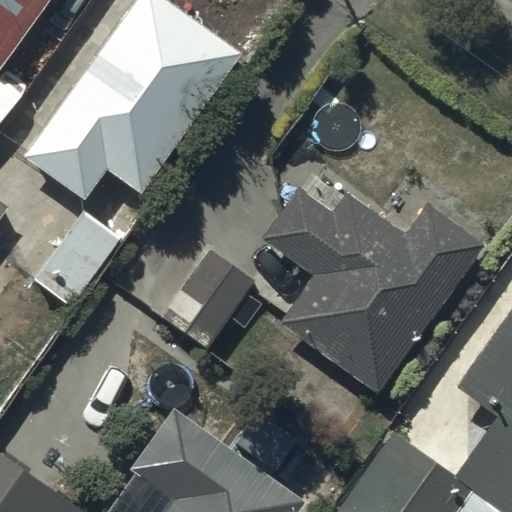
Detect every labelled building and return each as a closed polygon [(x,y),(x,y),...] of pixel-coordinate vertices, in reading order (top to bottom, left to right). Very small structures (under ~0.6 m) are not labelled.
[(0,0),(0,63),(45,0),(0,0)] [(240,56),(163,0),(137,0),(23,158),(82,201),(105,168),(140,193),(240,56)] [(481,246),(427,208),(407,235),(348,193),(334,213),(299,188),(263,239),(319,279),(286,324),(378,390),(481,246)] [(118,239),(83,213),(35,279),(70,305),(118,239)] [(253,284),(211,253),(164,317),(205,347),(253,284)] [(511,511),(511,311),(455,392),(498,423),(458,479),(503,511),(511,511)] [(300,511),(305,506),(174,412),(132,471),(175,502),(167,511),(300,511)] [(295,442),(258,416),(238,444),(275,470),(295,442)] [(494,511),(390,436),(334,511),(494,511)] [(43,511),(54,497),(0,458),(0,511),(43,511)]
